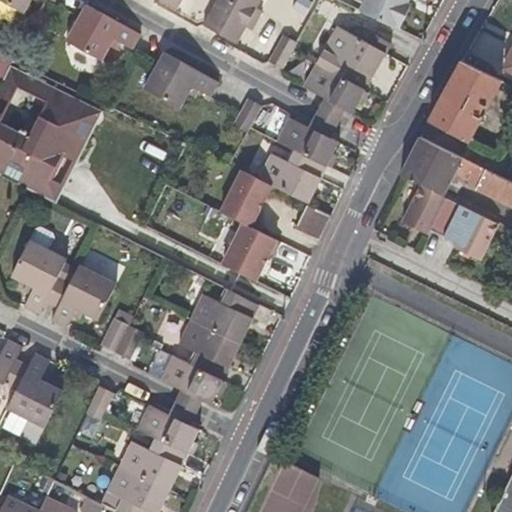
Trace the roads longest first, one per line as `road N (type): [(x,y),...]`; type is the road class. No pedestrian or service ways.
road 1 (residential): [(252,442),(384,151)]
road 2 (residential): [(384,151),(107,0)]
road 3 (residential): [(252,442),(0,316)]
road 4 (residential): [(384,151),(479,0)]
